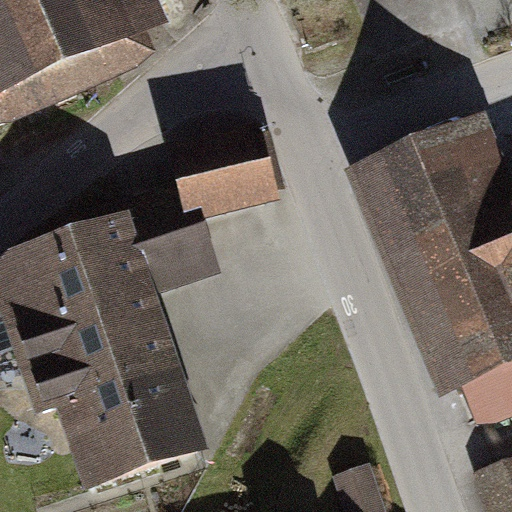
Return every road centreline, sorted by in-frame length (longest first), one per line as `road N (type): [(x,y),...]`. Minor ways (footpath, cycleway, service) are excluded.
road 1 (tertiary): [(302,149),(439,511)]
road 2 (residential): [(268,45),(203,70),(132,114),(0,232)]
road 3 (residential): [(302,149),(511,74)]
road 4 (unknown): [(355,288),(263,323),(244,346),(233,436)]
